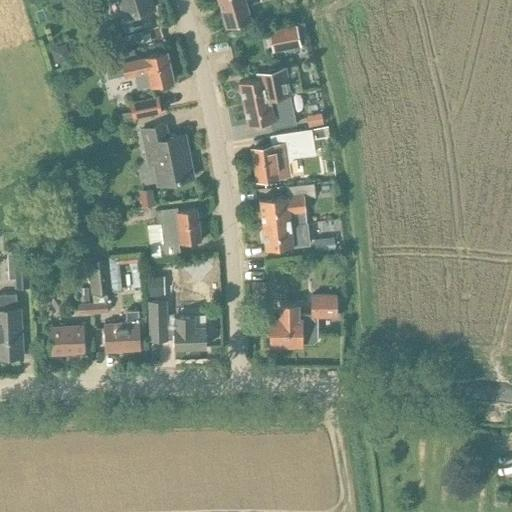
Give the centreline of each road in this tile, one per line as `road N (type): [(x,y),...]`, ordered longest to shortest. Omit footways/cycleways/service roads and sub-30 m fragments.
road 1 (unclassified): [(238,384),(231,228),(181,0)]
road 2 (unclassified): [(511,395),(238,384)]
road 3 (unclassified): [(238,384),(0,396)]
